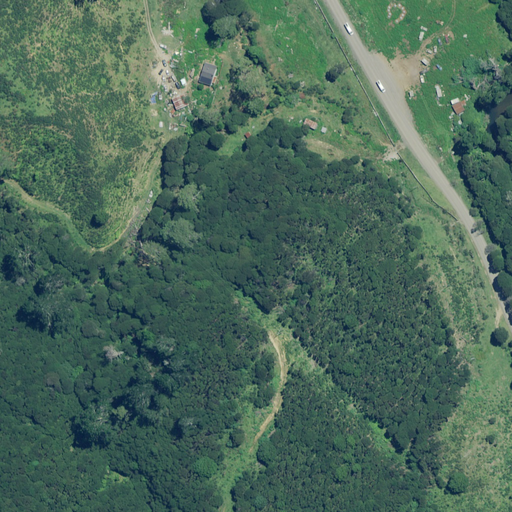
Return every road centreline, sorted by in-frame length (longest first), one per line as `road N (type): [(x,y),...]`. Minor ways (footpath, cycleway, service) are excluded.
road 1 (track): [(136,0),(154,53),(154,125),(117,211),(82,237),(41,200),(0,185)]
road 2 (tertiary): [(338,0),(511,304)]
